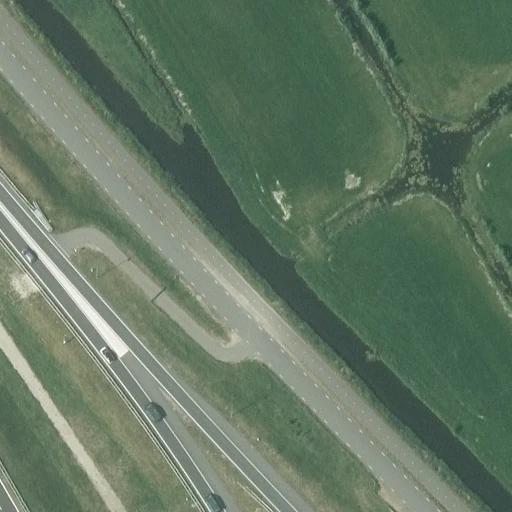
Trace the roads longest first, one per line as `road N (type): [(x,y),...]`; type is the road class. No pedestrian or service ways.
road 1 (unclassified): [(423,511),(76,150),(0,57)]
road 2 (motorway): [(282,511),(0,198)]
road 3 (motorway): [(212,511),(115,368),(0,220)]
